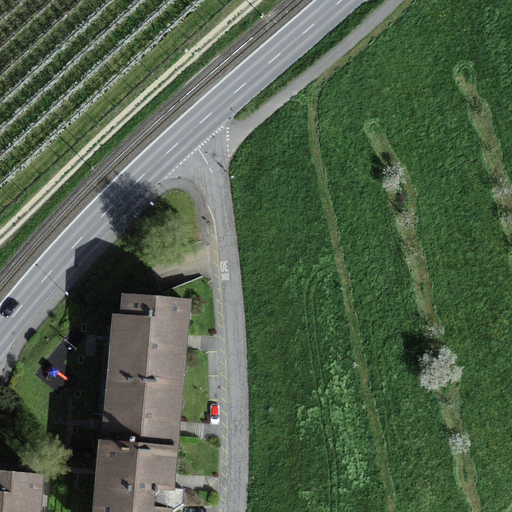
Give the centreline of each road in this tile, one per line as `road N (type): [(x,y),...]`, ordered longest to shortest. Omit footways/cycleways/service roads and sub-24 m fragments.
road 1 (residential): [(236,511),(237,362),(224,203),(215,167),(191,131)]
road 2 (track): [(253,0),(0,239)]
road 3 (secondary): [(0,332),(78,241),(191,131)]
road 4 (secondary): [(191,131),(340,0)]
